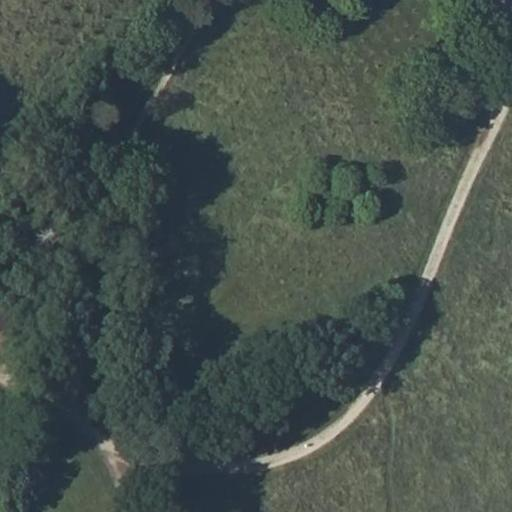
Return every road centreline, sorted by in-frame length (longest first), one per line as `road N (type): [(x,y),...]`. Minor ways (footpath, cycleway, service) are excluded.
road 1 (track): [(511,89),(393,356),(334,429),(265,464),(214,468),(105,444)]
road 2 (track): [(67,414),(125,150),(217,0)]
road 3 (track): [(105,444),(30,388),(0,380)]
